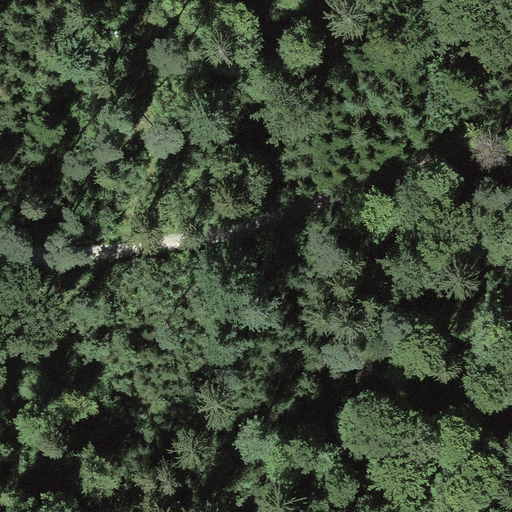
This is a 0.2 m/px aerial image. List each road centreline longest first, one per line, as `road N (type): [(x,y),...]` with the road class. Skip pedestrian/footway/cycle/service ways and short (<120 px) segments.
road 1 (track): [(0,255),(195,237),(511,123)]
road 2 (track): [(511,419),(411,511)]
